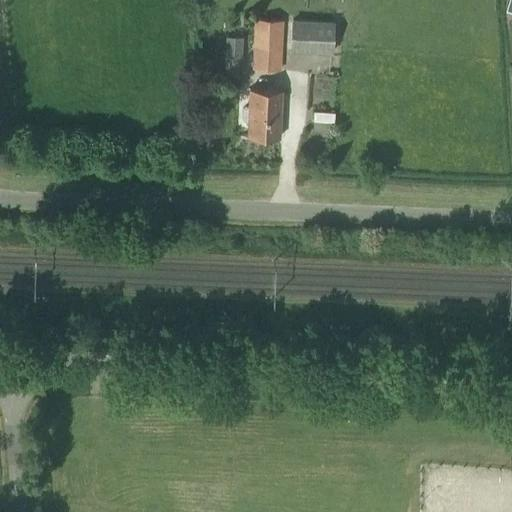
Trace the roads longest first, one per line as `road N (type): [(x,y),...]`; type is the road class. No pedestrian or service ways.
road 1 (unclassified): [(0,199),(511,221)]
road 2 (tertiary): [(511,380),(14,360)]
road 3 (unclassified): [(14,360),(22,511)]
